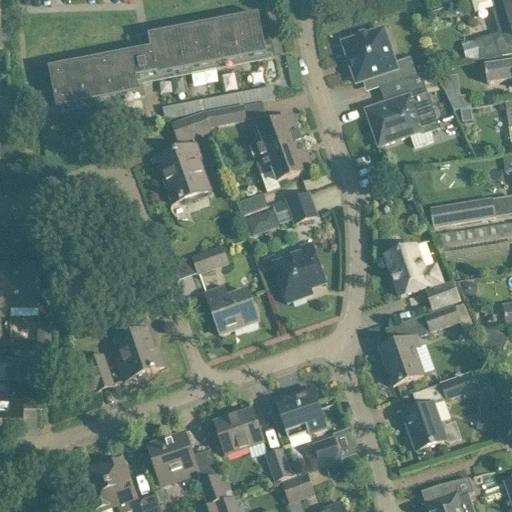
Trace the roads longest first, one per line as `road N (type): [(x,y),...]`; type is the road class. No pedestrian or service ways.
road 1 (residential): [(204,392),(126,173),(110,166),(15,203)]
road 2 (residential): [(346,341),(360,261),(358,217),(307,53),(304,0)]
road 3 (residential): [(0,466),(204,392)]
road 4 (residential): [(388,511),(346,341)]
road 5 (residential): [(204,392),(346,341)]
